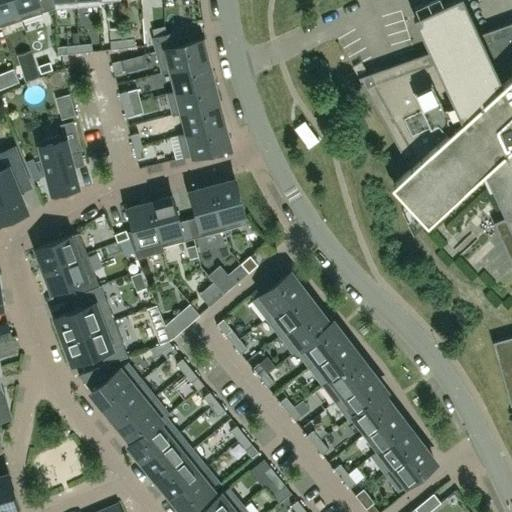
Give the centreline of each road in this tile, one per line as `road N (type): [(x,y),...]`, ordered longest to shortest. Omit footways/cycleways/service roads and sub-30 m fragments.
road 1 (residential): [(268,153),(341,262),(440,367),(511,502)]
road 2 (residential): [(268,153),(127,184),(4,242)]
road 3 (residential): [(225,0),(238,69),(268,153)]
road 4 (residential): [(36,511),(17,455),(27,383),(40,373)]
road 5 (residential): [(4,242),(40,373)]
road 6 (residential): [(40,373),(126,478)]
